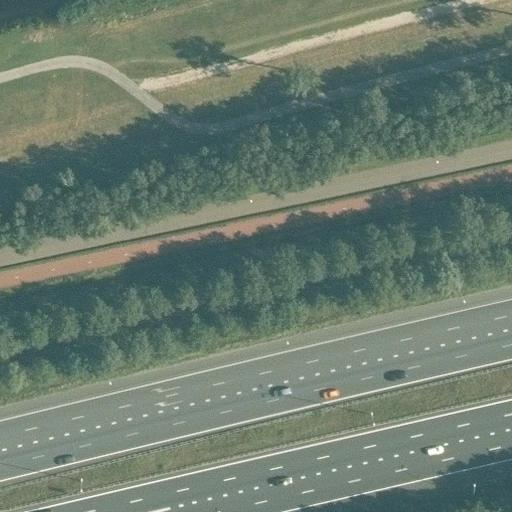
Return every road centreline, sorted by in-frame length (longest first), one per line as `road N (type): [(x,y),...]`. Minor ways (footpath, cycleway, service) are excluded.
road 1 (motorway): [(511,345),(0,465)]
road 2 (unclassified): [(0,253),(511,141)]
road 3 (motorway): [(167,492),(511,412)]
